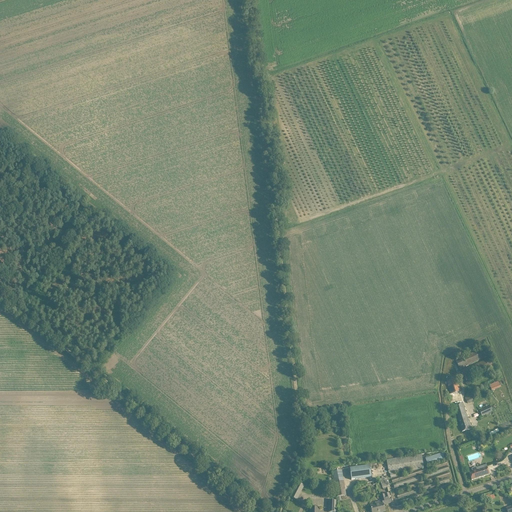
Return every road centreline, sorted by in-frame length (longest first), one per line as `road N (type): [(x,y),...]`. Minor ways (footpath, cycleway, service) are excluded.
road 1 (track): [(251,0),(303,434),(281,511)]
road 2 (track): [(0,296),(264,511)]
